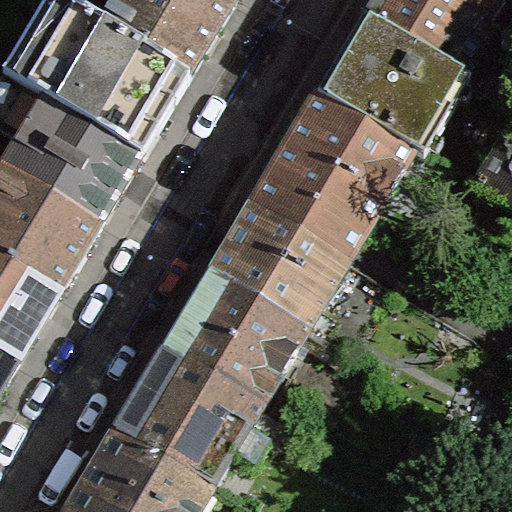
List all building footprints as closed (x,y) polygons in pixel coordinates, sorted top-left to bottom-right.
[(4,77),(4,78),(142,159),(143,160),(161,130),(189,83),(188,83),(100,30),(50,0),(4,77)] [(109,0),(116,4),(100,30),(188,83),(207,52),(234,6),(225,0),(109,0)] [(377,0),(364,23),(470,86),(511,111),(511,74),(468,49),(482,25),(489,29),(504,3),(499,0),(377,0)] [(336,69),(319,98),(425,162),(470,86),(364,23),(336,69)] [(0,133),(20,146),(5,172),(101,229),(118,201),(142,159),(4,78),(0,84),(0,133)] [(251,211),(349,269),(400,184),(437,206),(453,179),(425,162),(319,98),(282,160),(251,211)] [(511,213),(511,132),(476,192),(488,200),(511,213)] [(5,172),(0,180),(0,262),(59,298),(76,270),(101,229),(5,172)] [(460,247),(487,264),(511,222),(511,213),(488,200),(460,247)] [(211,278),(308,337),(349,269),(251,211),(227,252),(211,278)] [(0,262),(0,355),(18,367),(37,336),(59,298),(0,262)] [(165,355),(262,413),(308,337),(211,278),(183,325),(165,355)] [(0,397),(18,367),(0,355),(0,397)] [(117,436),(214,494),(262,413),(165,355),(133,408),(117,436)] [(202,511),(214,494),(117,436),(86,486),(71,511),(202,511)]
